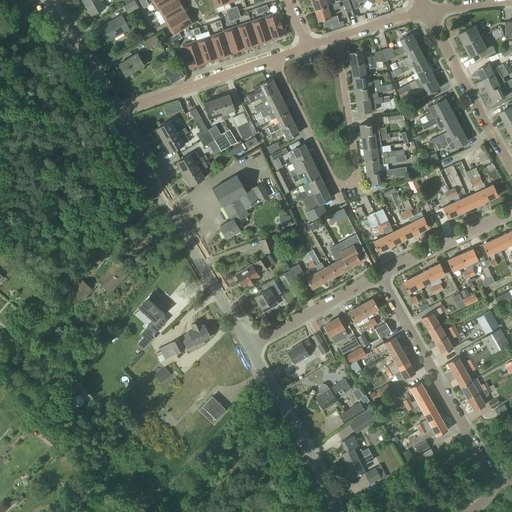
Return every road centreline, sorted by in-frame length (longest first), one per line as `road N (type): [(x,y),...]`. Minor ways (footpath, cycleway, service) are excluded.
road 1 (residential): [(270,60),(327,172),(347,185),(354,164),(337,38)]
road 2 (residential): [(250,346),(112,114)]
road 3 (residential): [(495,490),(378,275)]
road 4 (residential): [(339,511),(250,346)]
road 5 (residential): [(511,170),(426,13)]
road 6 (residential): [(112,114),(270,60)]
road 7 (residential): [(378,275),(511,212)]
road 8 (residential): [(250,346),(378,275)]
road 9 (residential): [(112,114),(46,0)]
